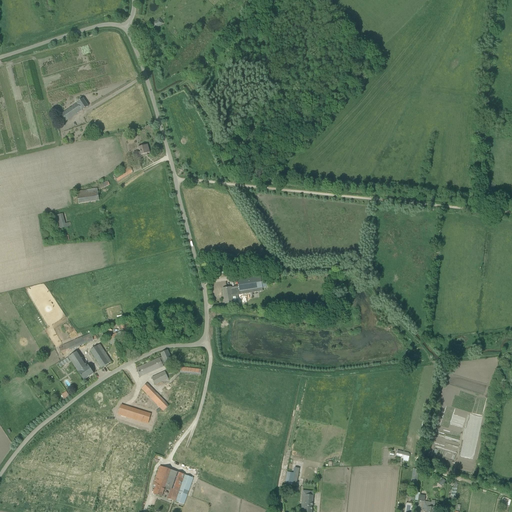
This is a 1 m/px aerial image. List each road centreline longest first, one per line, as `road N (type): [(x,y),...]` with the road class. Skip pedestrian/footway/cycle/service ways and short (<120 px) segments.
road 1 (unclassified): [(0,475),(35,430),(87,389),(155,350),(205,336),(203,286),(125,29)]
road 2 (track): [(511,213),(235,185)]
road 3 (track): [(418,343),(356,273),(277,266),(224,184)]
road 4 (unclassified): [(0,58),(101,25),(125,29)]
